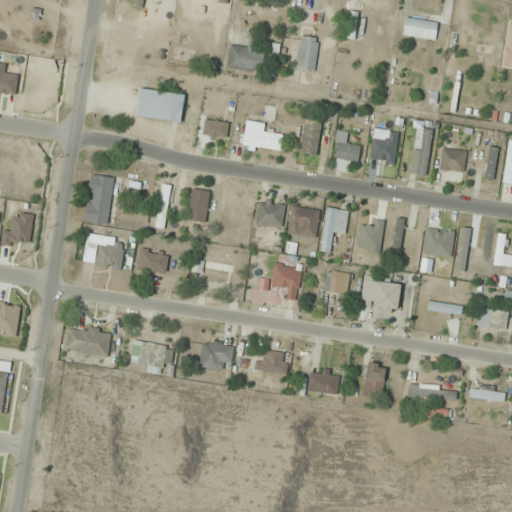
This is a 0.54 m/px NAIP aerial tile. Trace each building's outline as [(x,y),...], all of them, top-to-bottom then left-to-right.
[(355,39),(357,13),(350,12),(348,38),(355,39)] [(435,41),(438,24),(406,18),(403,35),(435,41)] [(511,22),(508,22),(502,68),(511,69),(511,22)] [(318,38),(300,37),(297,69),(316,71),(318,38)] [(230,46),(228,68),(262,72),(265,51),(255,50),(256,41),(249,40),(248,48),(230,46)] [(185,95),(139,89),(135,117),(181,123),(185,95)] [(301,155),(318,157),(321,122),(304,121),(301,155)] [(283,149),(283,133),(265,133),(265,123),(244,123),(244,149),(283,149)] [(427,176),(432,130),(424,130),(422,151),(412,150),(409,174),(427,176)] [(372,149),(370,160),(391,165),(397,133),(388,131),(383,152),(372,149)] [(361,146),(347,144),(349,134),(338,132),(332,170),(348,173),(350,162),(358,163),(361,146)] [(499,149),(490,147),(484,178),(493,180),(499,149)] [(465,173),(466,151),(441,149),(440,171),(465,173)] [(85,222),(108,224),(114,178),(90,175),(85,222)] [(155,228),(165,230),(171,186),(162,185),(155,228)] [(187,221),(205,224),(211,193),(193,189),(187,221)] [(286,205),(260,200),(255,225),(281,229),(286,205)] [(319,210),(294,208),(292,236),(317,238),(319,210)] [(345,235),(348,212),(326,209),(320,252),(330,253),(333,233),(345,235)] [(400,249),(406,220),(398,218),(392,248),(400,249)] [(506,235),(497,234),(493,266),(503,267),(506,235)] [(123,244),(97,243),(97,268),(122,269),(123,244)] [(167,272),(168,252),(139,251),(138,271),(167,272)] [(203,268),(239,277),(243,262),(207,253),(203,268)] [(296,301),(302,269),(275,264),(271,286),(282,288),(280,298),(296,301)] [(348,295),(350,274),(326,271),(324,293),(348,295)] [(361,301),(375,302),(374,309),(398,311),(401,284),(364,280),(361,301)] [(507,312),(478,311),(478,329),(507,331),(507,312)] [(110,330),(67,328),(66,353),(109,355),(110,330)] [(174,348),(134,341),(130,365),(170,371),(174,348)] [(230,371),(233,346),(203,342),(200,367),(230,371)] [(286,375),(289,354),(268,351),(266,362),(257,361),(255,370),(286,375)] [(0,414),(3,415),(8,371),(0,370),(0,367),(5,368),(6,363),(0,362),(0,414)] [(388,367),(369,363),(363,395),(381,398),(388,367)] [(338,371),(309,371),(309,393),(338,393),(338,371)] [(408,398),(456,401),(457,390),(408,387),(408,398)] [(505,387),(470,387),(470,401),(505,401),(505,387)] [(450,411),(426,406),(424,416),(448,420),(450,411)]
